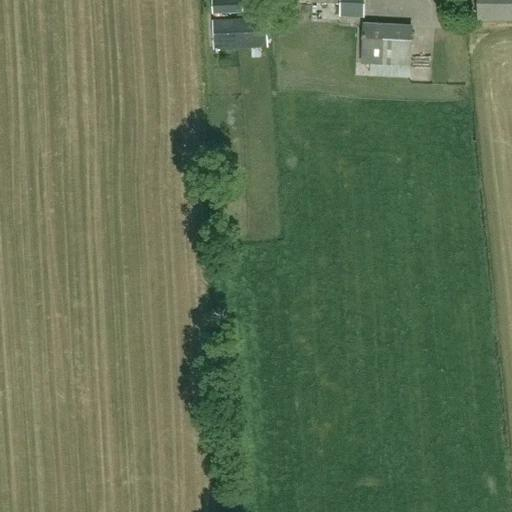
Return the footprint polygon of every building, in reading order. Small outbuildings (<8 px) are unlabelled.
[(211,0),(212,15),(242,14),(241,0),(211,0)] [(314,0),(314,2),(341,4),(340,17),(356,18),(357,0),(314,0)] [(511,0),(478,0),(478,22),(511,21),(511,0)] [(213,23),(214,52),(267,50),(266,21),(213,23)] [(365,27),(363,65),(368,65),(371,66),(409,68),(411,30),(365,27)] [(412,41),(412,69),(422,70),(423,41),(412,41)]
